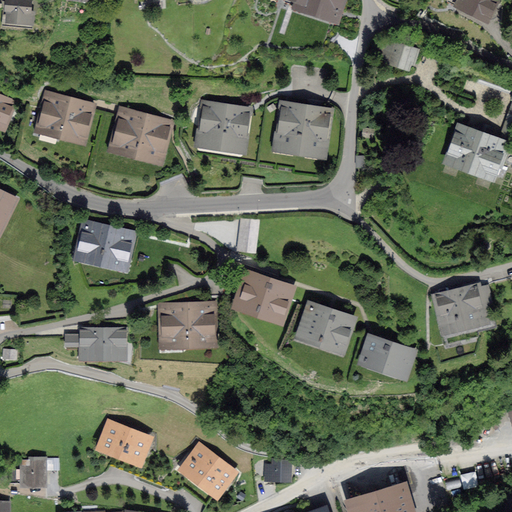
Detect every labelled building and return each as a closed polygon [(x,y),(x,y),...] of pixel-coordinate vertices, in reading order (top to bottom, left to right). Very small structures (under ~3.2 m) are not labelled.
[(8,0),(7,21),(31,23),(32,12),(29,12),(29,0),(8,0)] [(299,0),(298,5),(336,17),(341,0),(299,0)] [(496,0),(459,0),(458,3),(487,18),(497,0),(496,0)] [(381,57),(407,65),(408,61),(413,62),(417,51),(412,50),(413,47),(408,45),(409,43),(399,40),(398,42),(393,41),(385,45),(381,57)] [(49,96),(41,128),(82,139),(90,107),(49,96)] [(11,103),(0,99),(0,123),(2,124),(11,103)] [(241,148),(246,112),(207,106),(201,142),(241,148)] [(327,113),(285,107),(279,146),(321,152),(327,113)] [(123,112),(114,147),(159,159),(168,124),(123,112)] [(473,127),(471,132),(459,128),(448,159),(493,176),(506,139),(489,133),(489,130),(479,127),(479,129),(473,127)] [(0,227),(13,201),(0,194),(0,227)] [(257,218),(243,219),(240,248),(254,250),(257,218)] [(79,256),(124,266),(131,235),(86,225),(79,256)] [(280,319),(290,289),(247,275),(237,305),(280,319)] [(480,307),(491,304),(487,288),(476,290),(476,288),(438,297),(446,329),(483,320),(480,307)] [(164,308),(165,343),(212,342),(211,306),(164,308)] [(301,335),(341,348),(351,320),(311,306),(301,335)] [(123,330),(84,330),(84,354),(123,354),(123,330)] [(371,339),(364,361),(404,375),(411,352),(371,339)] [(46,344),(36,345),(37,355),(47,354),(46,344)] [(102,446),(139,460),(147,439),(110,425),(102,446)] [(217,492),(232,472),(200,448),(185,468),(217,492)] [(44,457),(29,457),(29,460),(20,460),(20,465),(23,465),(23,483),(44,483),(44,457)] [(445,477),(460,473),(456,458),(441,462),(445,477)] [(275,459),(275,461),(272,461),(272,464),(266,464),(266,479),(291,480),(292,461),(275,459)] [(409,467),(399,468),(399,482),(409,481),(409,467)] [(123,478),(97,473),(93,494),(119,498),(123,478)] [(409,511),(402,488),(352,503),(354,511),(409,511)] [(0,511),(8,511),(8,503),(0,503),(0,511)]
